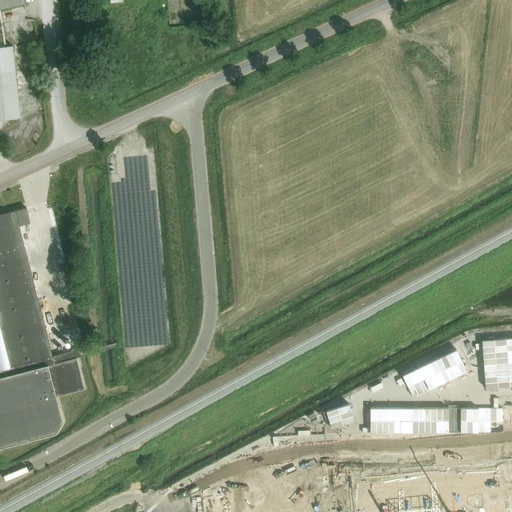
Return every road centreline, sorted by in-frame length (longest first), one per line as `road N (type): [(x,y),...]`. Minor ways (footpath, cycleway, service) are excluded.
road 1 (unclassified): [(0,482),(165,393),(207,338),(211,293),(195,127),(181,96)]
road 2 (tertiary): [(393,0),(181,96)]
road 3 (unknown): [(129,121),(137,351)]
road 4 (unclassified): [(68,149),(46,0)]
road 5 (unknown): [(511,452),(399,511)]
road 6 (tertiary): [(181,96),(68,149)]
